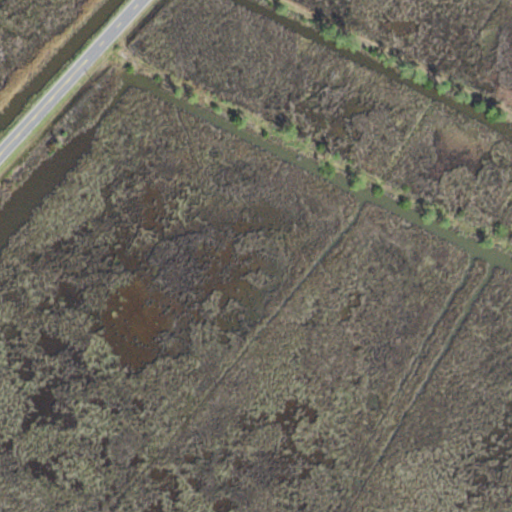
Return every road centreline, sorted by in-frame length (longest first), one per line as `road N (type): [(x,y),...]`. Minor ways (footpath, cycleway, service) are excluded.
road 1 (residential): [(511,314),(43,105)]
road 2 (residential): [(511,178),(120,21)]
road 3 (primary): [(0,151),(139,0)]
